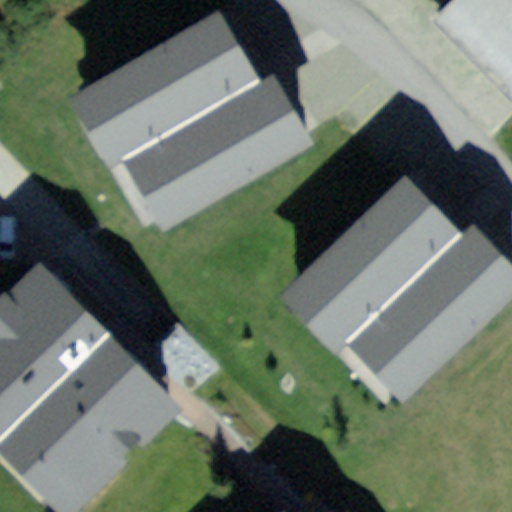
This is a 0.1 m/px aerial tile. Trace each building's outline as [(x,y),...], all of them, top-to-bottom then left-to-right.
[(511,0),(455,0),(434,22),(477,65),(511,98),(511,0)] [(270,83),(264,86),(259,77),(242,50),(220,13),(79,100),(124,172),(129,169),(174,242),(315,155),(304,137),(293,119),(270,83)] [(403,184),(287,290),(346,355),(360,342),(463,248),(457,242),(433,216),(406,186),(403,184)] [(463,248),(360,342),(421,409),(511,325),(511,271),(508,268),(478,234),(463,248)] [(126,362),(42,272),(0,309),(0,471),(36,511),(60,511),(173,411),(126,362)]
